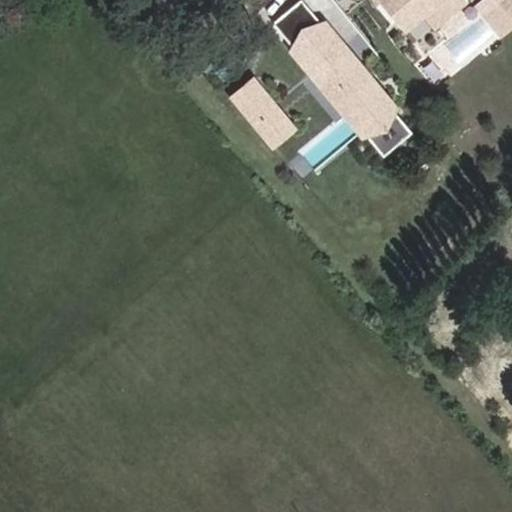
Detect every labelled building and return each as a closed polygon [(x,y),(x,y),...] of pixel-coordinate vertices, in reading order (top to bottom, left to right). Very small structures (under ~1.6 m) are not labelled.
[(404,125),(335,40),(301,0),(300,0),(271,23),(374,151),(376,150),(379,154),(384,150),(385,151),(404,136),(403,135),(407,132),(402,126),(404,125)] [(435,0),(379,0),(402,28),(422,11),(435,0)] [(431,23),(458,0),(435,0),(422,11),(431,23)] [(505,27),(511,20),(511,4),(508,0),(498,0),(490,8),(505,27)] [(505,27),(490,8),(483,13),(498,32),(505,27)] [(272,105),(251,78),(231,94),(248,116),(250,115),(253,119),(258,114),(259,115),(272,105)] [(290,127),(272,105),(259,115),(258,114),(253,119),(250,115),(248,116),(270,143),(290,127)]
